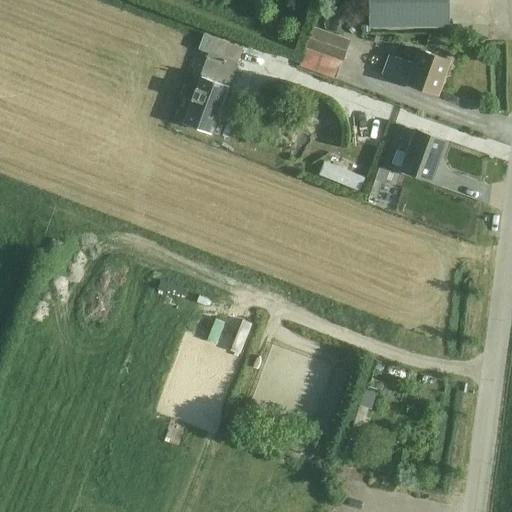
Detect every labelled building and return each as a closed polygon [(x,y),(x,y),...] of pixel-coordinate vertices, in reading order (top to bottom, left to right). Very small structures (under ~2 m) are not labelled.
[(449,27),(449,0),(370,0),(371,24),(371,27),(445,27),(449,27)] [(306,47),(343,60),(350,41),(313,28),(306,47)] [(451,66),(450,63),(451,60),(421,50),(416,64),(389,55),(382,74),(409,83),(439,94),(445,76),(448,75),(451,66)] [(212,133),(238,63),(210,53),(184,123),(212,133)] [(432,179),(446,140),(417,130),(406,126),(397,149),(408,153),(403,169),(432,179)] [(382,163),(378,173),(387,176),(390,166),(382,163)] [(459,187),(463,176),(442,169),(439,181),(459,187)] [(41,262),(40,264),(44,265),(55,269),(55,268),(64,242),(49,237),(41,262)] [(345,372),(325,430),(340,435),(360,377),(345,372)] [(367,385),(345,449),(371,458),(376,446),(359,440),(370,408),(376,411),(383,391),(367,385)]
